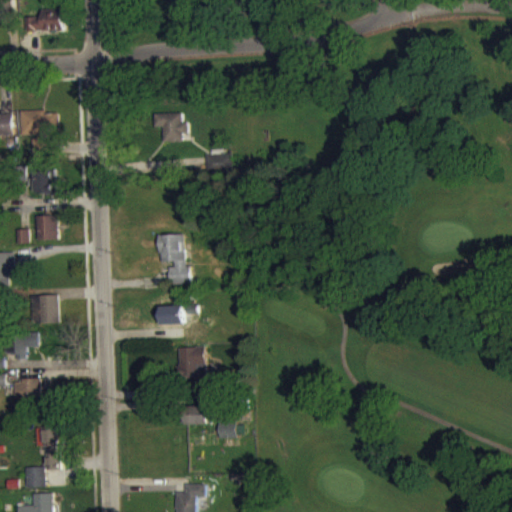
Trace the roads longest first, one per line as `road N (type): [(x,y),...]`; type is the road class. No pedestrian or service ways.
road 1 (residential): [(87,0),(108,511)]
road 2 (residential): [(90,65),(164,49),(309,40),(411,11)]
